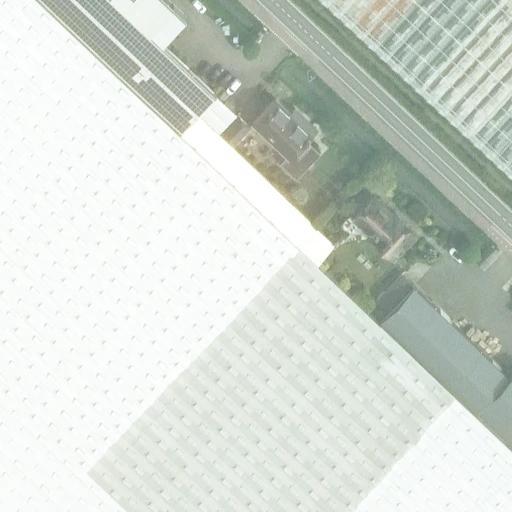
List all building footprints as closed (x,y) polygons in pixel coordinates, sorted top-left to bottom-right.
[(0,0),(0,511),(37,511),(295,242),(295,241),(180,132),(41,0),(0,0)] [(41,0),(180,132),(295,241),(313,223),(198,113),(215,94),(163,43),(186,19),(166,0),(41,0)] [(511,177),(511,0),(324,0),(344,19),(511,177)] [(309,137),(308,136),(315,129),(293,109),(288,114),(273,100),(252,122),(288,156),(281,163),(295,176),(317,153),(304,141),(306,139),(307,140),(309,137)] [(249,127),(237,116),(220,133),(233,145),(249,127)] [(393,257),(417,232),(393,209),(391,211),(374,195),(352,218),(393,257)] [(295,242),(37,511),(511,511),(511,447),(379,321),(296,242),(295,242)] [(389,311),(379,321),(511,447),(511,372),(509,376),(415,287),(414,285),(397,302),(389,311)] [(384,290),(376,298),(389,311),(397,302),(384,290)]
